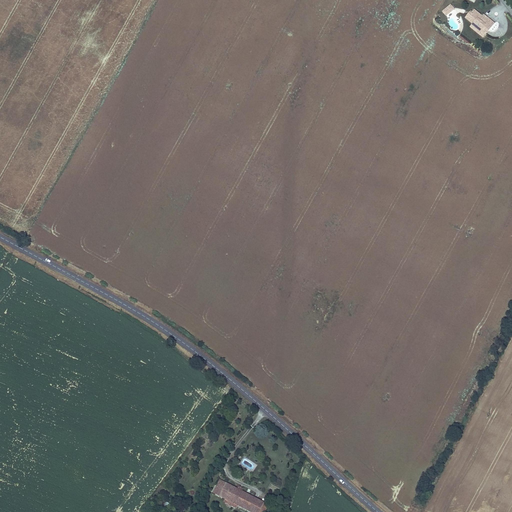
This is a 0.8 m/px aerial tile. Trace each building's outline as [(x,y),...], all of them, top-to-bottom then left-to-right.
[(446,17),(455,9),(450,4),(441,12),(446,17)] [(469,16),(471,19),(478,10),(477,10),(476,11),(474,13),(473,12),(469,16)] [(486,20),(484,17),(485,16),(478,10),(471,19),(476,23),(475,24),(482,31),(484,29),(488,33),(497,22),(490,16),(486,20)] [(484,29),(482,31),(475,24),(473,26),(485,37),(488,33),(484,29)] [(246,508),(252,496),(219,480),(213,492),(227,499),(228,495),(231,496),(229,500),(246,508)] [(246,508),(253,511),(262,511),(266,503),(252,496),(246,508)]
